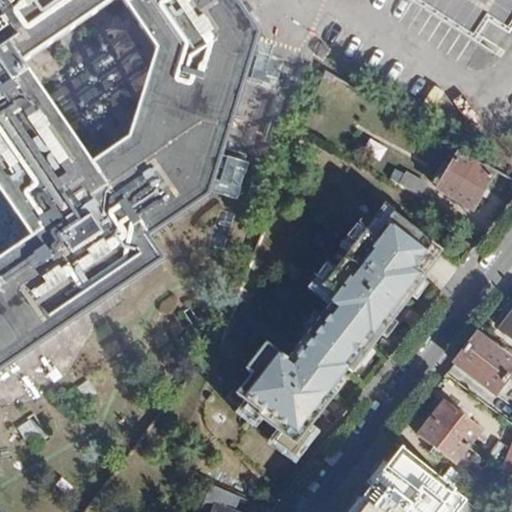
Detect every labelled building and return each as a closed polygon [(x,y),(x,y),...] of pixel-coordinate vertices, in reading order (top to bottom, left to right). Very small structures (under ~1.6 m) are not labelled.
[(160,258),(220,218),(270,56),(231,0),(0,0),(0,400),(175,281),(160,258)] [(511,0),(392,0),(485,60),(498,39),(511,48),(511,0)] [(511,132),(511,89),(493,122),(511,132)] [(491,182),(459,162),(440,193),(471,213),(491,182)] [(432,265),(438,258),(391,221),(372,246),(362,238),(321,292),(334,302),(283,367),(262,350),(242,375),(248,380),(233,401),(256,418),(253,422),(291,451),(329,403),(324,400),(344,374),(349,378),(421,285),(419,283),(432,265)] [(511,315),(500,331),(511,340),(511,315)] [(511,363),(477,337),(465,352),(504,380),(511,371),(511,363)] [(465,352),(453,366),(493,396),(504,380),(465,352)] [(445,403),(431,418),(464,448),(479,430),(445,403)] [(26,439),(41,430),(34,417),(19,426),(26,439)] [(431,418),(415,436),(452,464),(464,448),(431,418)] [(459,511),(469,501),(402,448),(351,511),(459,511)] [(511,448),(500,474),(511,483),(511,448)] [(205,505),(215,509),(222,511),(233,511),(238,503),(210,492),(205,505)]
